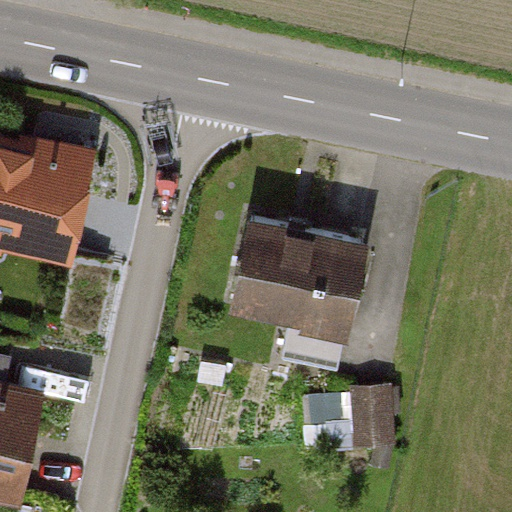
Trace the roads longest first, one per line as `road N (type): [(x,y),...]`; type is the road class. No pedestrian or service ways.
road 1 (residential): [(195,81),(104,511)]
road 2 (primary): [(195,81),(511,147)]
road 3 (primary): [(35,47),(195,81)]
